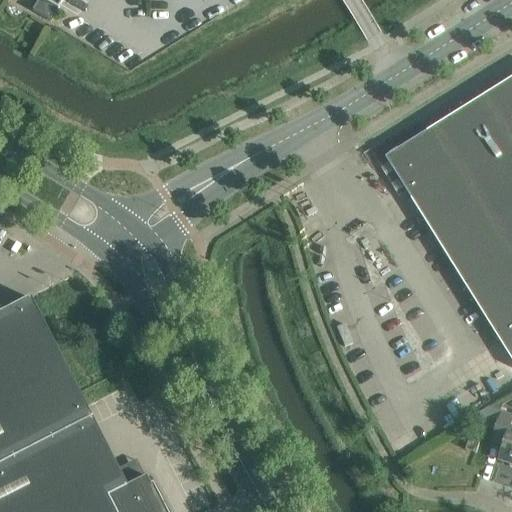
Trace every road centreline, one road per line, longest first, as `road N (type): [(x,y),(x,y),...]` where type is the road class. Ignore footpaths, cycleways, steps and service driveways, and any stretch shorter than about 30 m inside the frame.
road 1 (tertiary): [(222,174),(511,2)]
road 2 (tertiary): [(111,260),(139,291),(215,416)]
road 3 (tertiary): [(215,416),(174,282),(149,242)]
road 4 (tertiary): [(123,218),(0,140)]
